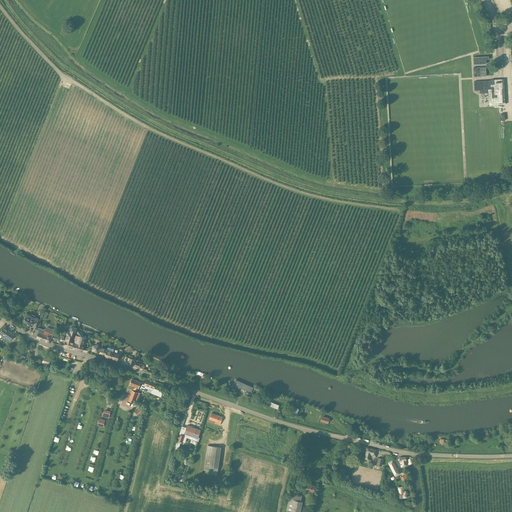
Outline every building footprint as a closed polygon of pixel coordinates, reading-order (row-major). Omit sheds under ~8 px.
[(489,60),(489,57),(473,57),(474,65),(486,64),(486,60),(489,60)] [(488,93),(489,105),(505,104),(504,79),(491,80),(491,81),(474,82),(475,90),(480,90),(480,93),(488,93)] [(479,111),(488,110),(487,94),(478,95),(479,111)] [(36,317),(35,318),(27,314),(23,322),(29,324),(28,326),(31,327),(32,324),(35,326),(39,319),(36,317)] [(56,335),(53,334),(54,330),(46,327),(45,329),(44,329),(44,330),(36,326),(34,329),(39,331),(37,337),(49,342),(51,337),(60,340),(62,337),(56,335)] [(64,346),(72,348),(76,333),(77,328),(71,327),(70,332),(68,331),(64,346)] [(4,328),(0,332),(0,333),(5,337),(5,336),(10,340),(11,340),(14,335),(4,328)] [(76,335),(73,349),(82,351),(84,347),(85,347),(88,339),(86,338),(86,336),(82,335),(83,332),(77,330),(76,335)] [(102,347),(100,354),(105,356),(105,357),(117,360),(119,354),(117,353),(118,351),(114,350),(114,348),(108,346),(107,349),(102,347)] [(42,362),(49,364),(51,359),(44,356),(42,362)] [(132,379),(130,385),(134,387),(136,388),(134,389),(133,391),(137,392),(141,382),(132,379)] [(143,383),(140,389),(147,392),(147,391),(151,393),(160,397),(162,392),(154,388),(155,384),(146,380),(145,383),(143,383)] [(249,392),(251,386),(232,380),(230,385),(249,392)] [(133,391),(132,391),(129,400),(134,402),(137,393),(137,392),(133,391)] [(133,412),(137,416),(143,411),(139,407),(133,412)] [(182,424),(187,413),(183,412),(178,423),(182,424)] [(222,417),(211,413),(209,419),(216,422),(215,424),(220,425),(222,417)] [(330,418),(322,416),(320,421),(328,424),(330,418)] [(187,428),(184,434),(193,437),(192,439),(198,442),(199,438),(200,438),(198,437),(201,430),(187,425),(187,428)] [(180,434),(177,440),(182,442),(185,435),(184,435),(184,434),(187,428),(182,426),(180,434)] [(207,445),(204,470),(206,470),(205,473),(217,475),(221,447),(207,445)] [(375,454),(376,450),(367,447),(365,454),(364,458),(368,459),(369,455),(376,457),(377,454),(375,454)] [(399,471),(393,459),(388,462),(394,473),(395,476),(400,474),(399,471)] [(315,485),(307,483),(306,490),(311,491),(311,495),(314,496),(315,491),(314,491),(315,485)] [(398,487),(400,499),(407,498),(406,491),(403,491),(403,486),(398,487)] [(289,493),(285,511),(298,511),(302,495),(294,494),(289,493)]
